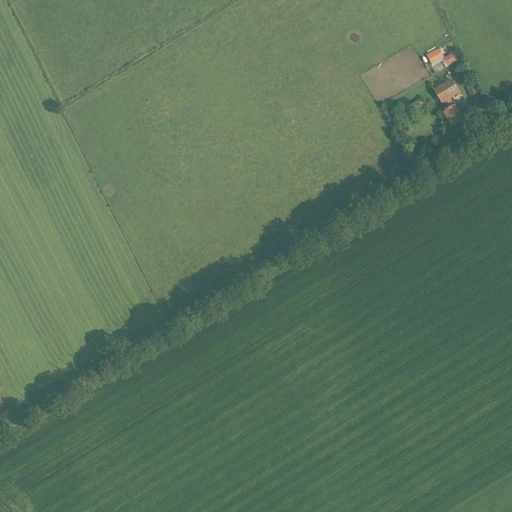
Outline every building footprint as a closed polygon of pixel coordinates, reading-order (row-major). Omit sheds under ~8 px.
[(442,59),(443,59),(444,58),(439,49),(426,56),(431,65),(441,59),(442,59)] [(443,59),(442,60),(446,68),(460,61),(455,52),(444,58),(443,59)] [(455,107),(450,100),(460,94),(452,80),(432,91),(441,105),(443,104),(448,111),(443,114),(451,127),(463,120),(455,107)] [(475,86),(474,82),(467,85),(469,89),(467,90),(474,105),(483,101),(476,85),(475,86)] [(412,115),(427,107),(422,98),(408,107),(412,115)]
